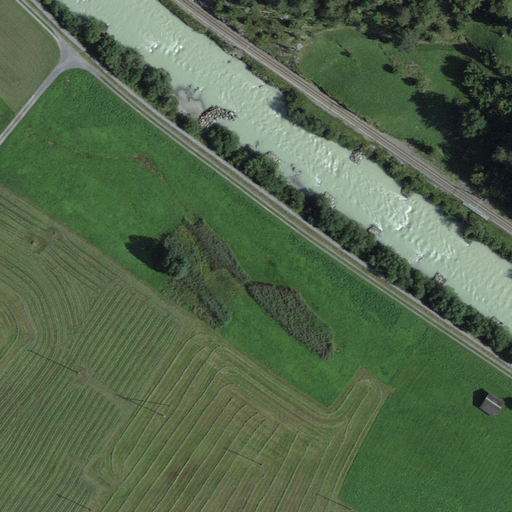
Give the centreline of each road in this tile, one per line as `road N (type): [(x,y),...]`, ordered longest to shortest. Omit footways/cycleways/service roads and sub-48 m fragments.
road 1 (track): [(511,374),(258,199),(74,53)]
road 2 (track): [(20,0),(74,53),(0,141)]
